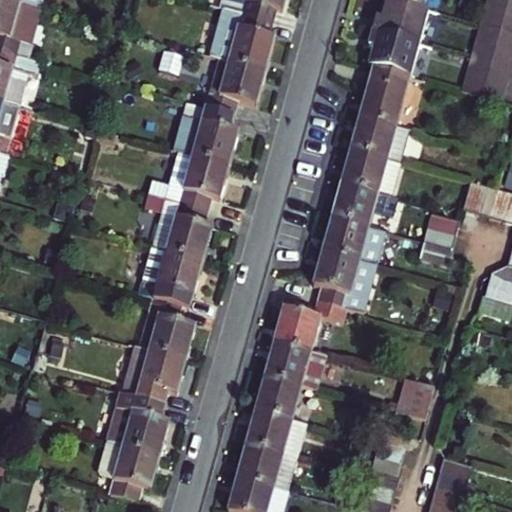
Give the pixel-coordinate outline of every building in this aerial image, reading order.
[(48,10),(7,0),(0,0),(0,46),(36,57),(48,10)] [(7,0),(48,10),(51,0),(7,0)] [(287,0),(223,0),(221,8),(226,9),(273,22),(276,9),(284,12),(287,0)] [(423,0),(376,0),(374,6),(381,8),(418,17),(423,0)] [(511,6),(489,0),(485,17),(511,24),(511,6)] [(367,33),(365,40),(416,55),(426,19),(418,17),(381,8),(375,28),(369,27),(367,33)] [(273,22),(226,9),(214,55),(220,57),(268,70),(273,53),(278,36),(269,34),(273,22)] [(511,24),(485,17),(480,34),(511,42),(511,24)] [(511,53),(511,42),(480,34),(474,53),(509,63),(511,53)] [(416,55),(365,40),(363,50),(360,59),(366,60),(362,74),(371,76),(407,85),(416,55)] [(36,57),(0,46),(0,99),(10,103),(21,106),(28,107),(37,74),(41,75),(45,60),(36,57)] [(509,63),(474,53),(469,70),(505,80),(509,63)] [(268,70),(220,57),(207,105),(236,113),(240,99),(259,104),(262,91),(268,70)] [(469,70),(465,86),(501,96),(505,80),(469,70)] [(394,133),(407,85),(371,76),(364,102),(358,124),(394,133)] [(465,86),(461,99),(497,109),(501,96),(465,86)] [(10,103),(0,99),(0,150),(16,155),(20,137),(13,135),(2,132),(10,103)] [(183,111),(204,117),(207,105),(186,99),(183,111)] [(21,106),(10,103),(2,132),(13,135),(21,106)] [(236,113),(207,105),(204,117),(183,111),(173,148),(176,149),(231,164),(236,147),(241,130),(232,127),(236,113)] [(394,133),(358,124),(354,138),(349,158),(385,167),(394,133)] [(231,164),(176,149),(168,180),(150,175),(146,190),(210,207),(214,196),(222,198),(228,178),(231,164)] [(16,155),(0,150),(0,202),(3,203),(11,173),(13,174),(18,155),(16,155)] [(376,201),(385,167),(349,158),(345,171),(339,192),(376,201)] [(470,189),(462,219),(476,222),(484,193),(470,189)] [(210,207),(146,190),(143,203),(160,208),(150,244),(205,259),(210,240),(215,225),(206,222),(210,207)] [(376,201),(339,192),(335,207),(330,226),(366,235),(370,219),(390,224),(395,206),(376,201)] [(484,193),(476,222),(492,227),(499,197),(498,196),(484,193)] [(499,197),(492,227),(504,230),(511,200),(499,197)] [(459,229),(431,222),(427,235),(456,242),(459,229)] [(366,235),(330,226),(326,241),(320,261),(374,275),(383,240),(366,235)] [(456,242),(427,235),(423,250),(452,257),(456,242)] [(205,259),(150,244),(140,278),(158,283),(154,295),(184,304),(187,291),(196,294),(201,273),(205,259)] [(461,278),(452,257),(423,250),(419,267),(461,278)] [(68,254),(56,251),(52,267),(63,270),(68,254)] [(511,255),(510,255),(506,271),(483,282),(511,290),(511,255)] [(374,275),(320,261),(316,275),(311,294),(320,296),(316,310),(343,318),(361,322),(374,275)] [(184,304),(154,295),(151,308),(161,311),(151,344),(190,354),(194,339),(199,321),(180,316),(184,304)] [(511,307),(478,299),(474,315),(508,324),(511,308),(511,307)] [(343,318),(316,310),(312,323),(283,315),(278,332),(274,350),(311,360),(321,325),(340,330),(343,318)] [(142,378),(138,392),(168,401),(172,387),(180,389),(185,371),(190,354),(151,344),(138,340),(129,374),(142,378)] [(311,360),(274,350),(268,370),(265,382),(303,392),(311,360)] [(324,364),(311,360),(303,392),(315,395),(324,364)] [(396,415),(427,423),(435,389),(405,381),(396,415)] [(294,425),(303,392),(265,382),(260,397),(256,413),(294,425)] [(165,412),(168,401),(138,392),(123,388),(110,435),(163,449),(168,433),(173,415),(165,412)] [(285,459),(294,425),(256,413),(251,432),(246,449),(285,459)] [(163,449),(110,435),(102,465),(105,471),(116,475),(112,490),(141,498),(146,481),(154,483),(159,466),(163,449)] [(382,446),(378,461),(406,468),(410,454),(382,446)] [(275,494),(285,459),(246,449),(242,465),(236,484),(275,494)] [(406,468),(378,461),(375,474),(402,481),(406,468)] [(475,469),(447,461),(443,475),(471,482),(475,469)] [(372,481),(371,488),(399,495),(402,481),(375,474),(372,481)] [(439,489),(467,496),(471,482),(443,475),(439,489)] [(232,500),(228,511),(269,511),(275,494),(236,484),(232,500)] [(399,495),(371,488),(367,501),(395,509),(399,495)] [(436,502),(464,510),(466,502),(467,496),(439,489),(436,502)] [(286,511),(291,498),(275,494),(269,511),(286,511)] [(393,511),(395,509),(367,501),(364,511),(393,511)] [(463,511),(464,510),(436,502),(432,511),(463,511)] [(0,511),(15,511),(16,508),(0,503),(0,511)]
